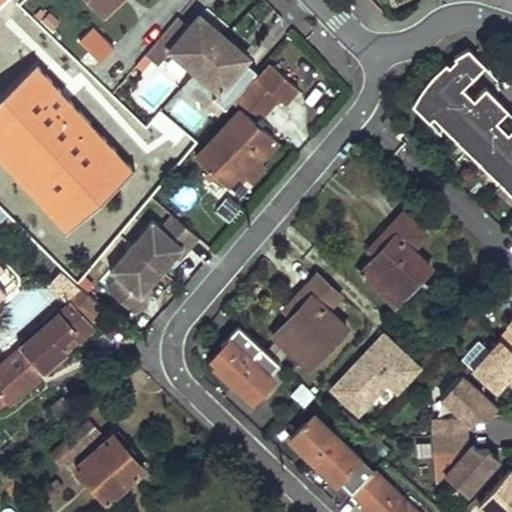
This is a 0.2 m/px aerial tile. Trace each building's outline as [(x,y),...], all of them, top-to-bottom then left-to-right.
[(86,0),(94,9),(103,0),(86,0)] [(103,0),(94,9),(102,16),(119,0),(103,0)] [(179,14),(146,52),(158,63),(172,48),(195,69),(225,34),(200,13),(191,24),(179,14)] [(225,34),(195,69),(220,88),(207,104),(219,114),(251,75),(240,66),(249,54),(225,34)] [(511,193),(511,127),(508,132),(496,120),(508,108),(485,86),(474,98),(462,86),(485,63),(468,47),(460,51),(454,55),(455,58),(448,65),(446,61),(440,67),(434,72),(441,79),(419,101),(433,115),(444,127),(511,193)] [(239,111),(195,156),(228,185),(272,137),(260,126),(272,114),(263,105),(271,95),(283,107),(295,92),(271,64),(234,107),(239,111)] [(413,103),(429,120),(433,115),(419,101),(441,79),(434,72),(424,85),(413,103)] [(53,98),(24,125),(83,184),(110,155),(53,98)] [(387,115),(382,121),(392,131),(398,125),(387,115)] [(440,131),(444,127),(433,115),(429,120),(440,131)] [(132,202),(146,182),(136,174),(121,194),(132,202)] [(227,198),(217,210),(229,220),(239,208),(227,198)] [(403,212),(391,226),(398,233),(378,254),(361,272),(396,304),(433,266),(414,250),(428,234),(403,212)] [(201,237),(171,213),(161,225),(152,218),(109,268),(117,276),(107,289),(135,313),(145,301),(141,297),(148,288),(176,254),(184,245),(190,250),(201,237)] [(370,248),(377,255),(398,233),(390,226),(370,248)] [(184,245),(176,254),(182,259),(190,250),(184,245)] [(63,270),(49,283),(65,300),(67,298),(79,288),(63,270)] [(315,274),(304,286),(311,294),(291,316),(275,334),(312,366),(347,326),(329,309),(340,297),(315,274)] [(311,294),(304,286),(283,310),(291,316),(311,294)] [(152,292),(148,288),(141,297),(145,301),(152,292)] [(74,330),(86,319),(67,298),(65,300),(38,325),(12,349),(24,362),(29,357),(36,364),(44,374),(67,354),(57,345),(74,330)] [(511,317),(508,322),(510,325),(499,337),(511,348),(511,317)] [(80,337),(93,327),(86,319),(74,330),(80,337)] [(254,405),(284,365),(234,326),(203,367),(254,405)] [(384,387),(396,396),(422,365),(379,329),(327,391),(359,417),(384,387)] [(487,348),(471,366),(497,389),(504,381),(511,371),(511,348),(499,337),(488,349),(487,348)] [(12,349),(0,359),(0,362),(24,387),(36,376),(30,370),(24,362),(12,349)] [(29,357),(24,362),(30,370),(36,364),(29,357)] [(7,402),(24,387),(0,362),(0,395),(1,395),(5,400),(7,402)] [(461,373),(440,397),(463,416),(433,417),(434,435),(467,433),(467,420),(471,424),(477,416),(488,416),(497,404),(461,373)] [(72,433),(85,447),(99,433),(87,420),(72,433)] [(113,432),(76,466),(109,503),(145,469),(113,432)] [(72,433),(50,453),(62,466),(85,447),(72,433)] [(467,433),(434,435),(434,450),(463,451),(444,472),(468,493),(499,458),(489,448),(478,448),(471,441),(468,444),(467,433)] [(511,511),(511,468),(478,503),(488,511),(511,511)] [(13,469),(0,481),(0,484),(12,498),(27,485),(13,469)] [(385,478),(375,489),(390,502),(400,492),(385,478)]
